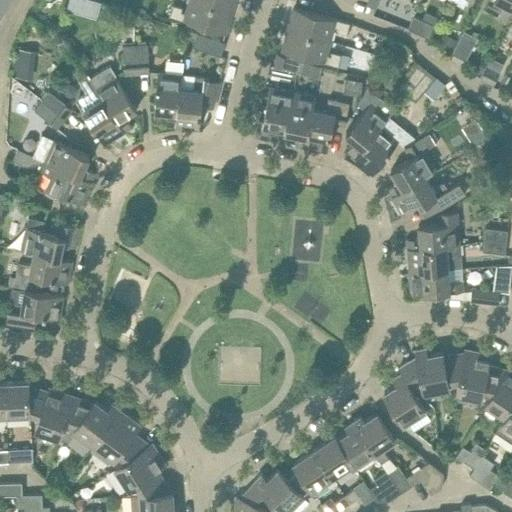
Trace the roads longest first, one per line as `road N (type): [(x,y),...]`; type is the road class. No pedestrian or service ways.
road 1 (residential): [(223,158),(178,153),(130,172),(103,230),(76,355)]
road 2 (residential): [(381,314),(367,222),(352,192),(306,173),(223,158)]
road 3 (residential): [(381,314),(376,341),(344,388),(204,469)]
road 4 (residential): [(204,469),(173,409),(140,378),(76,355)]
road 5 (residential): [(223,158),(264,0)]
road 6 (residential): [(511,335),(474,316),(381,314)]
